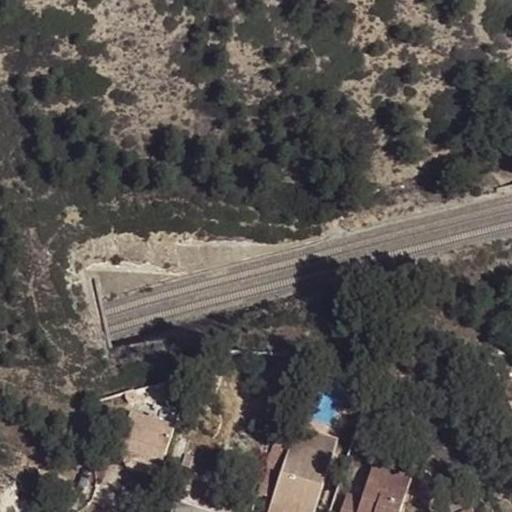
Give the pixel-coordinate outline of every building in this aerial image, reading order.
[(430,375),(416,370),(408,388),(422,394),(430,375)] [(444,380),(430,375),(422,394),(437,399),(444,380)] [(138,396),(133,394),(126,396),(126,400),(126,402),(127,404),(130,406),(132,408),(135,403),(137,399),(138,396)] [(176,428),(130,414),(118,452),(120,452),(145,460),(142,468),(160,474),(176,428)] [(314,511),(338,442),(295,428),(270,504),(293,511),(314,511)] [(145,460),(120,452),(127,468),(159,477),(160,474),(142,468),(145,460)] [(400,511),(411,481),(373,468),(362,500),(347,495),(341,511),(400,511)] [(272,481),(263,478),(260,487),(257,496),(266,498),(269,490),(272,481)] [(495,511),(491,502),(478,508),(479,511),(495,511)]
